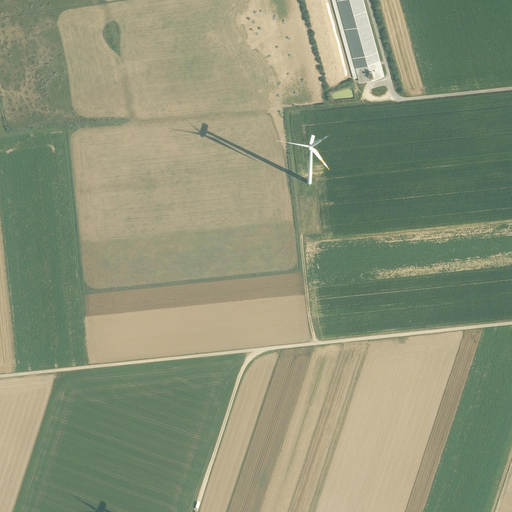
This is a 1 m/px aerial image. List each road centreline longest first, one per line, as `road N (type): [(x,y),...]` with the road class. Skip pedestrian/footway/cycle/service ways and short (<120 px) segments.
road 1 (track): [(511,324),(0,376)]
road 2 (track): [(511,88),(63,130)]
road 3 (track): [(63,130),(87,367)]
road 4 (track): [(194,511),(248,350)]
road 5 (track): [(311,203),(298,205),(312,344)]
road 6 (track): [(134,122),(100,0)]
